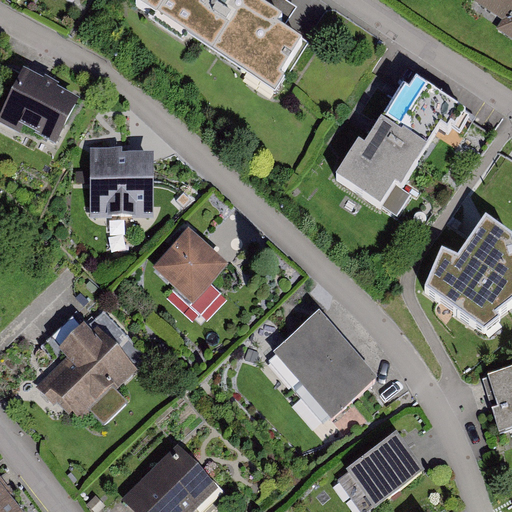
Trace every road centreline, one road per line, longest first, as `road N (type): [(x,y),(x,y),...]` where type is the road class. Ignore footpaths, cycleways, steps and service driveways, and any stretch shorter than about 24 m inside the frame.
road 1 (residential): [(0,16),(105,72),(355,299),(398,345),(437,406),(481,511)]
road 2 (track): [(511,122),(410,267),(410,299),(447,366),(437,406)]
road 3 (residential): [(353,0),(511,105)]
